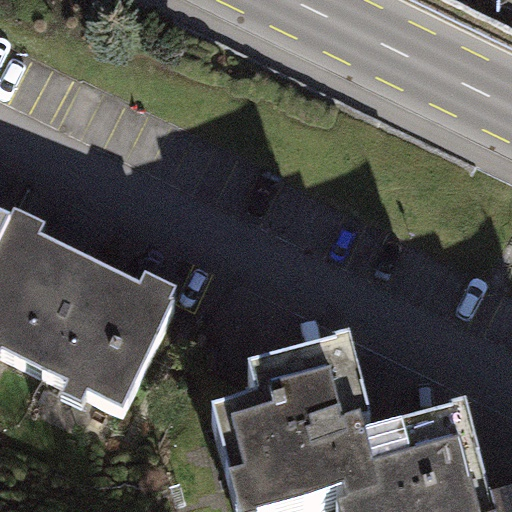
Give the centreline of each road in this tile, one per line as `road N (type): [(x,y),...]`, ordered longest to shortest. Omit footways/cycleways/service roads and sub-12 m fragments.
road 1 (residential): [(511,388),(0,146)]
road 2 (primary): [(289,0),(511,108)]
